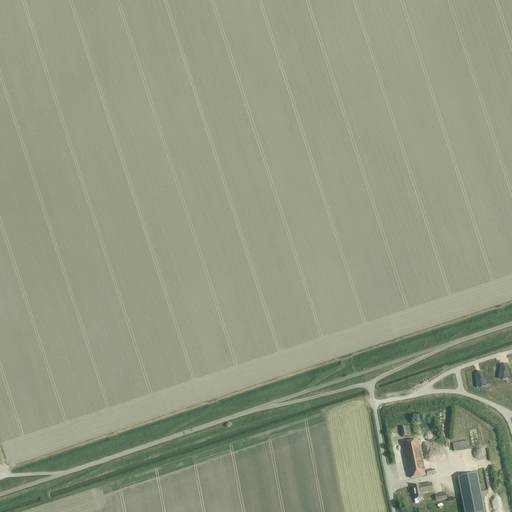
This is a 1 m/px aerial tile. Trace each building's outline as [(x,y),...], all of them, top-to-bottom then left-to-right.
[(500,366),(498,379),(511,381),(506,364),(500,366)] [(480,371),(475,375),(476,388),(489,387),(480,371)] [(407,391),(414,389),(412,383),(405,385),(407,391)] [(471,426),(472,442),(480,441),(480,426),(471,426)] [(403,443),(411,478),(425,476),(418,440),(403,443)] [(467,441),(453,444),(454,452),(469,449),(467,441)] [(484,511),(478,474),(458,478),(464,511),(484,511)] [(419,503),(419,501),(424,500),(422,494),(433,492),(431,484),(419,486),(413,487),(415,495),(414,495),(415,504),(419,503)]
